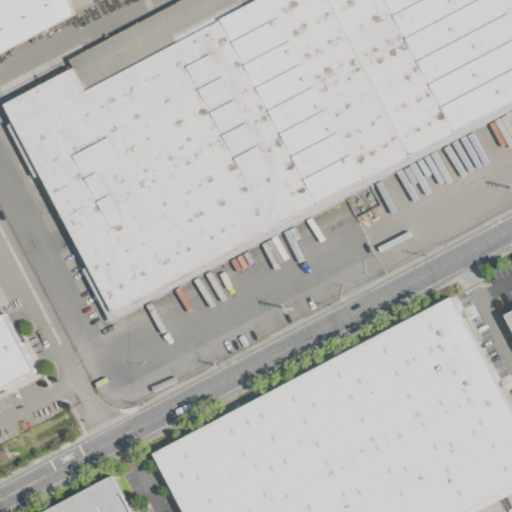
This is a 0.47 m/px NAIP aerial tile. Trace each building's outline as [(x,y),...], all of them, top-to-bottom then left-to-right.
[(0,0),(67,0),(74,13),(0,52),(0,0)] [(511,101),(114,310),(6,104),(74,68),(70,60),(184,0),(242,0),(246,6),(257,0),(511,0),(511,101)] [(183,511),(153,454),(451,296),(511,412),(511,486),(463,511),(183,511)] [(0,315),(6,312),(35,369),(0,387),(0,315)] [(38,511),(112,475),(131,511),(38,511)]
